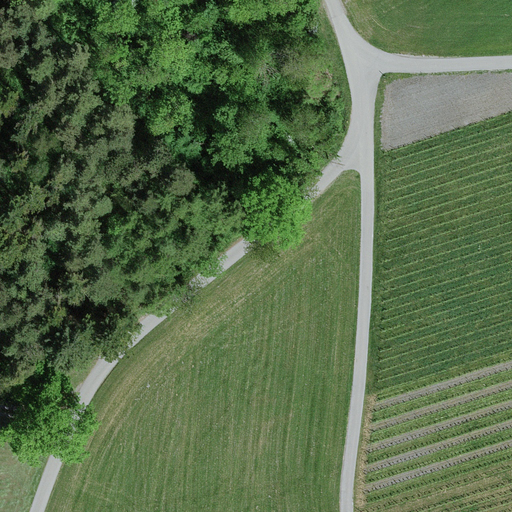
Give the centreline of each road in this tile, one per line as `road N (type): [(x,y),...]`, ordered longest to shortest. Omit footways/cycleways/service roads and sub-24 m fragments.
road 1 (track): [(42,511),(105,361),(336,166),(363,132)]
road 2 (track): [(345,511),(367,304),(356,65)]
road 3 (track): [(356,65),(511,61)]
